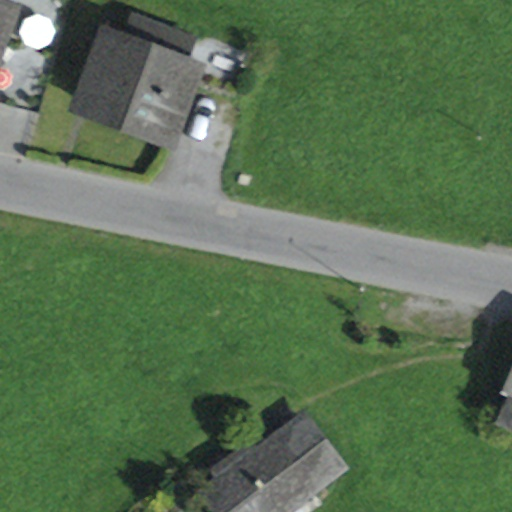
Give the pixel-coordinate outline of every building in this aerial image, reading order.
[(0,0),(0,33),(12,0),(0,0)] [(21,0),(9,44),(37,53),(52,0),(21,0)] [(103,73),(90,109),(160,135),(195,43),(133,20),(124,44),(102,37),(90,68),(103,73)] [(499,418),(511,423),(511,393),(508,393),(499,418)] [(224,483),(220,487),(238,511),(283,511),(282,510),(310,489),(276,444),(256,460),(247,448),(215,472),(224,483)]
